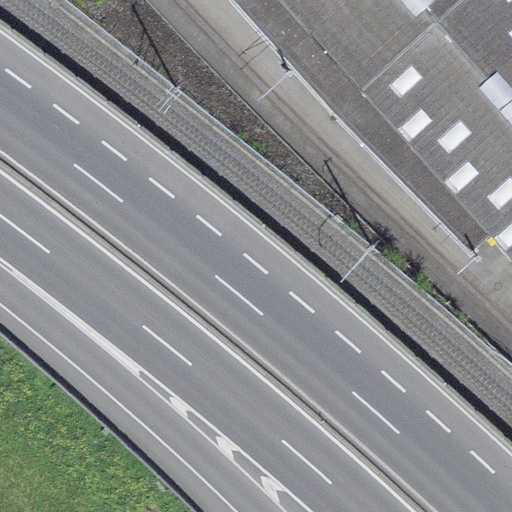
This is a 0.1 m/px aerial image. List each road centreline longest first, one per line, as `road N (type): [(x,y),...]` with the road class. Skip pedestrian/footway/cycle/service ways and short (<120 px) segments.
road 1 (motorway): [(482,511),(238,295),(0,109)]
road 2 (motorway): [(0,216),(360,511)]
road 3 (motorway): [(0,284),(258,511)]
